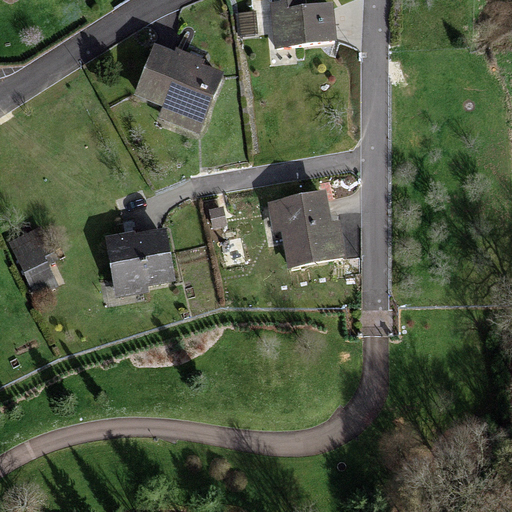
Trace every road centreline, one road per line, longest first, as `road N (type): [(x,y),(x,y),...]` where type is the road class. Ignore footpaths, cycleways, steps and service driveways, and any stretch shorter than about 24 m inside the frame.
road 1 (residential): [(372,0),(375,366),(372,397),(354,430),(289,451),(125,434),(59,443),(0,468)]
road 2 (residential): [(0,97),(153,0)]
